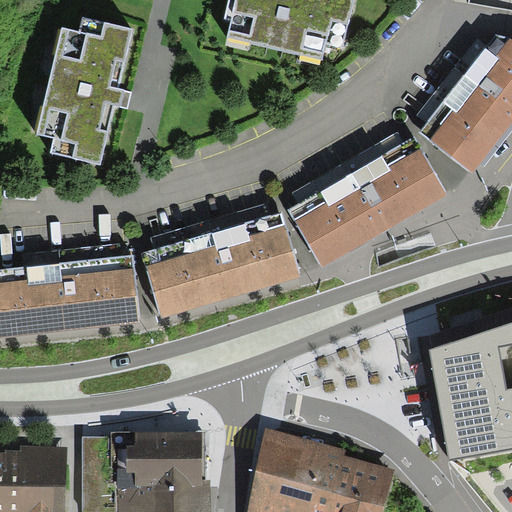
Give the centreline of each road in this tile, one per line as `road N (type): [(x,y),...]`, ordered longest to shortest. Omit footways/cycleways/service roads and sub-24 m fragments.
road 1 (primary): [(511,243),(228,332)]
road 2 (primary): [(239,370),(511,273)]
road 3 (residential): [(243,397),(372,430),(419,466),(456,511)]
road 4 (primary): [(0,408),(130,399),(239,370)]
road 5 (primary): [(228,332),(90,368),(0,376)]
